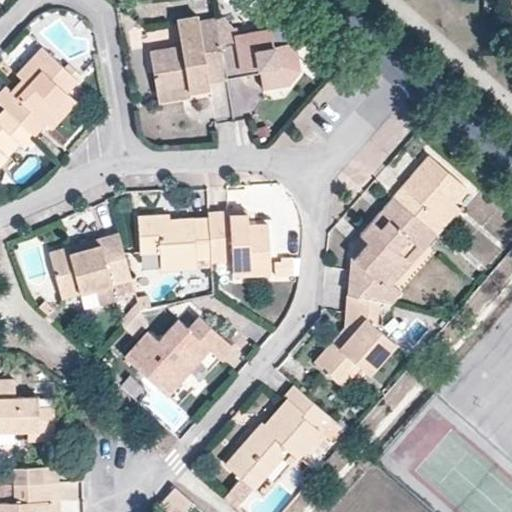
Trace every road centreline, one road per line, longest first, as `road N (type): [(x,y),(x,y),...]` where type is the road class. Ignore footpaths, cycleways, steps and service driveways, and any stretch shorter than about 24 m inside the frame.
road 1 (residential): [(302,180),(314,251),(303,308),(133,511)]
road 2 (residential): [(129,169),(105,29),(80,0)]
road 3 (residential): [(129,169),(261,164),(302,180)]
road 4 (residential): [(302,180),(413,67)]
road 5 (residential): [(0,221),(129,169)]
road 6 (tertiary): [(413,67),(511,158)]
